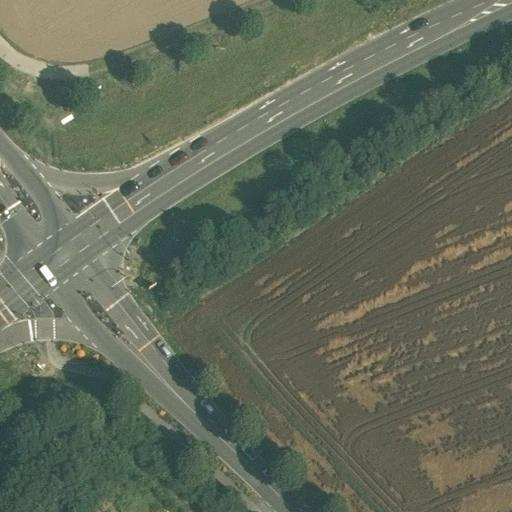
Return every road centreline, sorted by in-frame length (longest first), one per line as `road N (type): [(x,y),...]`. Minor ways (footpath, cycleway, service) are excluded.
road 1 (primary): [(241,137),(506,0)]
road 2 (track): [(0,46),(24,65),(81,74),(272,0)]
road 3 (primary): [(241,137),(110,184),(41,178),(0,157)]
road 4 (tertiary): [(289,511),(124,341)]
road 5 (primary): [(64,254),(241,137)]
road 6 (primary): [(0,338),(45,331),(124,341)]
